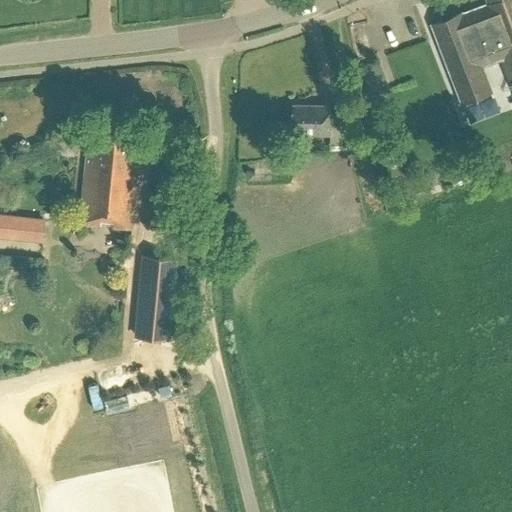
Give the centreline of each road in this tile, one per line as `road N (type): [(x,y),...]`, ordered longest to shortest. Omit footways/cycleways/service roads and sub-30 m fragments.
road 1 (unclassified): [(249,511),(205,308),(202,240),(216,148),(205,32)]
road 2 (tertiary): [(0,56),(205,32)]
